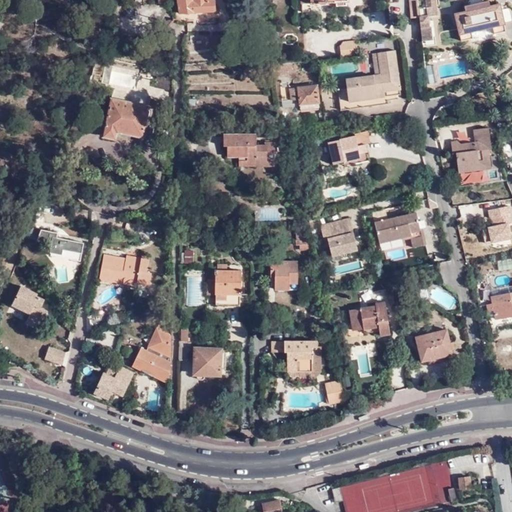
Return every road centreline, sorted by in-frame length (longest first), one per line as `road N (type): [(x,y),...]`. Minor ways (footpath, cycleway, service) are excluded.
road 1 (secondary): [(511,400),(434,410),(313,448),(238,457),(176,448),(0,393)]
road 2 (secondary): [(0,411),(235,473),(511,423)]
